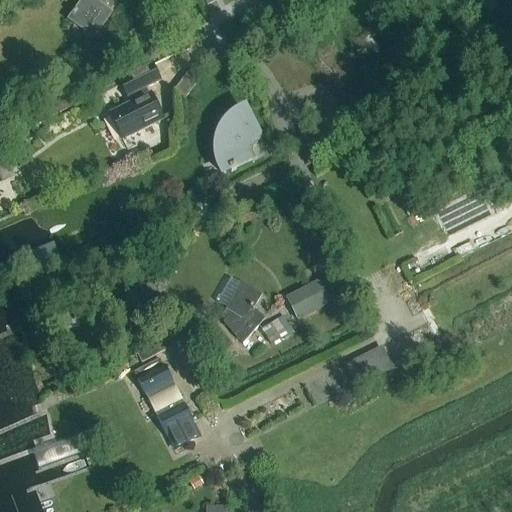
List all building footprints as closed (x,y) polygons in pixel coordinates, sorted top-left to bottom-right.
[(82,0),(69,19),(86,32),(84,35),(92,40),(94,37),(96,38),(115,12),(113,11),(119,3),(115,0),(82,0)] [(123,141),(167,119),(153,91),(151,92),(148,88),(163,81),(156,65),(150,68),(149,66),(133,74),(134,77),(121,84),(121,83),(118,84),(126,101),(130,99),(132,104),(110,115),(123,141)] [(189,74),(175,92),(183,98),(197,80),(189,74)] [(50,103),(42,107),(48,119),(71,107),(63,91),(58,94),(59,96),(49,101),(50,103)] [(236,170),(252,162),(250,159),(249,152),(252,146),(257,141),(259,140),(245,111),(241,114),(231,122),(224,132),(219,144),(218,157),(221,169),(223,175),(223,176),(230,173),(231,174),(236,172),(236,170)] [(28,129),(12,138),(17,149),(34,141),(28,129)] [(60,262),(58,256),(55,248),(26,259),(31,273),(32,273),(60,262)] [(231,280),(217,304),(226,310),(222,318),(224,321),(223,324),(244,346),(265,320),(253,312),(262,296),(242,284),(240,286),(231,280)] [(314,300),(292,311),(297,323),(338,302),(329,283),(310,293),(314,300)] [(277,329),(273,323),(263,330),(273,345),(287,336),(281,326),(277,329)] [(206,378),(186,339),(174,346),(186,371),(181,373),(184,379),(190,376),(194,384),(206,378)] [(137,357),(142,365),(172,349),(168,341),(137,357)] [(138,380),(147,399),(174,385),(164,366),(138,380)] [(202,440),(185,405),(157,418),(175,453),(202,440)] [(199,479),(189,484),(194,492),(204,487),(199,479)] [(202,500),(160,509),(160,511),(219,511),(217,501),(202,504),(202,500)]
